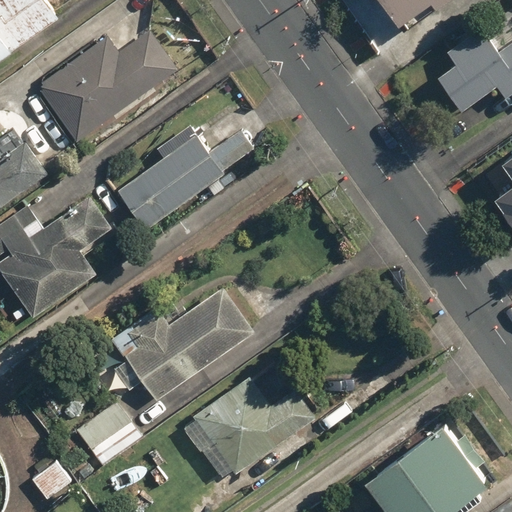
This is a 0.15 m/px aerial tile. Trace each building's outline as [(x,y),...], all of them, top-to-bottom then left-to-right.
[(53,0),(0,0),(0,58),(63,12),(53,0)] [(431,0),(445,0),(446,1),(448,0),(392,0),(407,19),(431,0)] [(511,9),(510,8),(479,35),(472,27),(451,45),(458,53),(438,71),(467,104),(499,76),(511,90),(511,89),(511,9)] [(183,65),(153,25),(124,47),(110,30),(39,84),(83,141),(183,65)] [(232,169),(203,128),(124,184),(153,225),(232,169)] [(0,209),(60,166),(38,135),(13,153),(0,135),(0,209)] [(118,226),(96,193),(49,223),(44,215),(31,224),(21,208),(0,222),(0,267),(30,312),(101,266),(88,246),(118,226)] [(146,377),(158,394),(261,323),(231,280),(179,316),(168,301),(118,336),(130,353),(110,367),(126,390),(146,377)] [(260,378),(253,369),(185,421),(223,470),(233,463),(239,470),(321,407),(285,359),(260,378)] [(147,433),(123,397),(82,424),(106,460),(147,433)] [(371,473),(393,501),(378,511),(452,511),(498,477),(484,460),(490,455),(468,428),(460,434),(445,416),(371,473)] [(59,454),(34,474),(51,494),(75,474),(59,454)] [(187,511),(180,502),(165,511),(187,511)] [(320,511),(313,502),(301,511),(320,511)]
